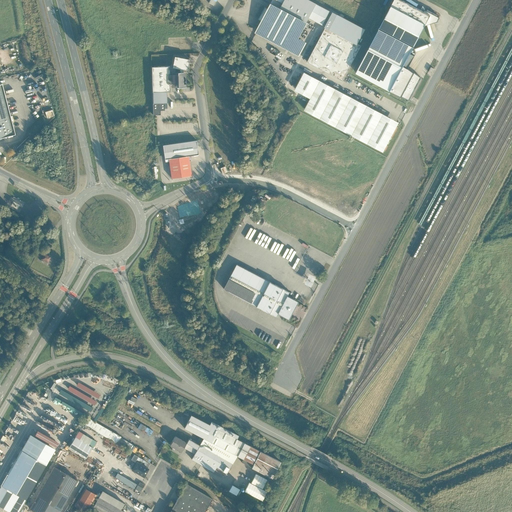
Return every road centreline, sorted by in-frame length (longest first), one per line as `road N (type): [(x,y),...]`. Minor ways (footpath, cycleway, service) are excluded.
road 1 (residential): [(357,224),(476,0)]
road 2 (secondary): [(21,377),(54,361),(101,354),(137,363),(239,414)]
road 3 (secondary): [(411,511),(239,414)]
road 4 (secondary): [(113,188),(102,174),(60,0)]
road 5 (secondary): [(47,0),(88,192)]
road 6 (residential): [(231,0),(196,71),(210,178)]
road 7 (secondary): [(239,414),(176,367),(125,288)]
road 8 (residential): [(287,379),(290,350),(357,224)]
road 9 (secondary): [(78,246),(78,262),(0,396)]
road 10 (residential): [(357,224),(281,184),(210,178)]
road 11 (secondary): [(21,377),(98,258)]
